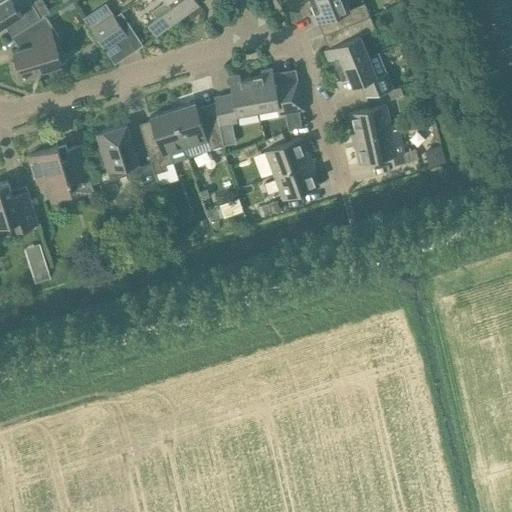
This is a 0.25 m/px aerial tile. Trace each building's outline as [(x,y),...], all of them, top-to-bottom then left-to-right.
[(13,0),(0,0),(0,27),(9,22),(15,32),(11,35),(12,36),(44,16),(46,15),(46,14),(43,9),(38,12),(31,1),(19,9),(13,0)] [(62,6),(68,15),(77,9),(71,0),(62,6)] [(163,0),(164,2),(152,11),(156,17),(147,24),(155,36),(167,28),(199,4),(195,0),(163,0)] [(337,15),(342,27),(370,16),(365,2),(349,9),(345,0),(314,0),(310,2),(315,12),(310,14),(314,24),(337,15)] [(511,0),(484,0),(479,2),(484,17),(511,8),(511,0)] [(511,8),(484,17),(488,32),(511,25),(511,8)] [(112,13),(102,20),(116,42),(127,35),(112,13)] [(46,15),(44,16),(12,36),(12,37),(17,34),(23,43),(24,47),(13,50),(16,61),(11,62),(17,82),(39,76),(38,71),(55,66),(52,55),(58,53),(54,39),(59,36),(46,15)] [(333,58),(337,68),(368,55),(361,36),(376,30),(370,16),(342,27),(348,40),(324,49),(328,60),(333,58)] [(102,20),(91,28),(105,49),(116,42),(102,20)] [(511,25),(488,32),(493,48),(511,41),(511,25)] [(511,41),(493,48),(498,64),(511,59),(511,41)] [(368,55),(337,68),(342,78),(337,80),(341,91),(361,83),(366,96),(388,90),(393,88),(386,71),(376,75),(368,55)] [(262,75),(251,77),(258,110),(278,107),(280,114),(303,109),(298,80),(275,84),(272,68),(261,70),(262,75)] [(236,114),(258,110),(251,77),(240,79),(239,74),(228,76),(232,94),(214,97),(216,107),(220,125),(237,121),(236,114)] [(401,86),(393,88),(388,90),(391,100),(403,96),(401,86)] [(224,145),(220,125),(216,107),(203,112),(202,107),(197,109),(195,102),(172,109),(185,149),(187,157),(224,145)] [(354,138),(391,130),(386,104),(348,113),(354,138)] [(145,142),(152,162),(155,173),(168,169),(166,165),(173,163),(170,154),(185,149),(172,109),(150,117),(157,138),(145,141),(145,142)] [(129,180),(142,180),(138,166),(139,166),(126,124),(96,133),(100,146),(93,148),(99,168),(106,166),(111,179),(127,174),(129,180)] [(360,164),(397,155),(391,130),(354,138),(360,164)] [(265,151),(274,175),(310,162),(301,137),(265,151)] [(259,152),(256,143),(244,148),(247,156),(259,152)] [(90,175),(80,144),(60,151),(58,145),(29,155),(37,182),(46,180),(52,197),(72,191),(69,182),(90,175)] [(443,152),(441,145),(424,150),(426,158),(429,165),(446,160),(443,152)] [(405,153),(408,161),(418,158),(415,149),(405,153)] [(159,185),(155,173),(152,162),(139,166),(138,166),(145,189),(159,185)] [(310,162),(274,175),(283,199),(319,186),(310,162)] [(8,180),(0,182),(0,225),(14,221),(17,230),(38,224),(27,190),(13,195),(8,180)] [(280,210),(277,201),(265,205),(268,214),(280,210)] [(210,221),(197,225),(201,236),(213,232),(210,221)] [(46,265),(32,269),(36,281),(50,277),(46,265)]
